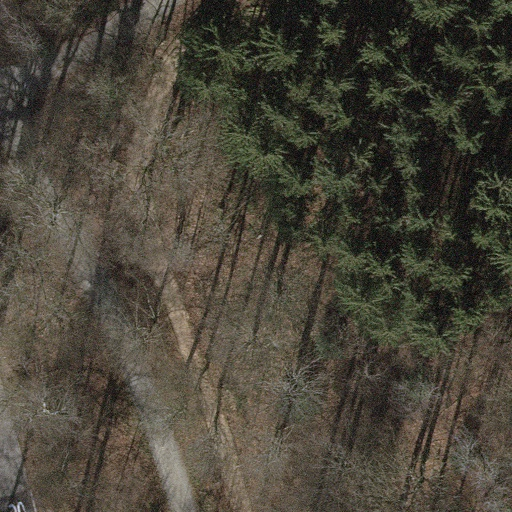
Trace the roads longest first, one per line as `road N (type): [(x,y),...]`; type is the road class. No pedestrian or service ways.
road 1 (track): [(0,122),(105,303),(186,511)]
road 2 (track): [(0,78),(84,53),(169,0)]
